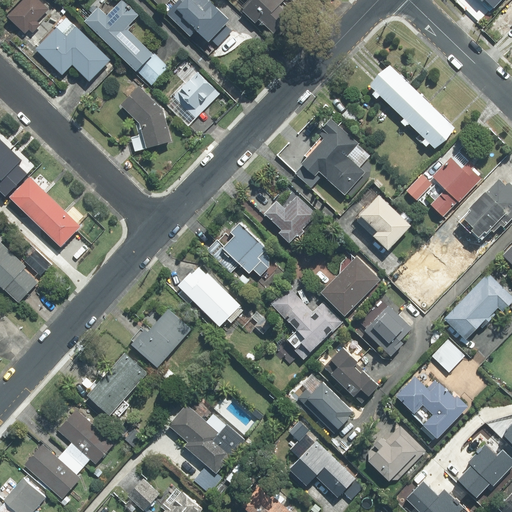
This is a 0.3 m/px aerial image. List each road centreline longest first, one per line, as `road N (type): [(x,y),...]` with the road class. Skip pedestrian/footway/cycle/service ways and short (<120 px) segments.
road 1 (residential): [(157,229),(377,0)]
road 2 (residential): [(0,404),(157,229)]
road 3 (residential): [(0,77),(157,229)]
road 4 (residential): [(410,0),(511,98)]
